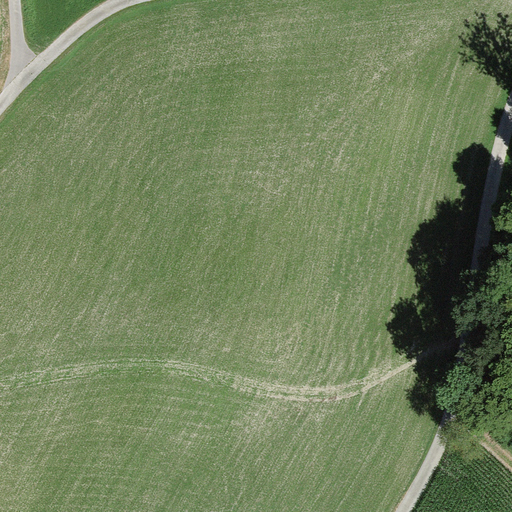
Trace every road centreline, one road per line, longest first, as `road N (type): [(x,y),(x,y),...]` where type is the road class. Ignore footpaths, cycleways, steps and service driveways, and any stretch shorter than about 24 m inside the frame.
road 1 (track): [(511,114),(480,223),(448,414),(400,511)]
road 2 (track): [(0,102),(93,13),(124,0)]
